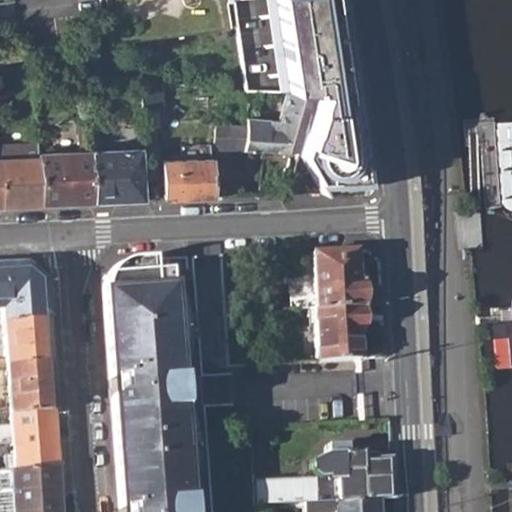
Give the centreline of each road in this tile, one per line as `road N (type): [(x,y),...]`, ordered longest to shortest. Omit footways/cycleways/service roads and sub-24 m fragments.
road 1 (residential): [(400,217),(69,232)]
road 2 (residential): [(400,217),(416,511)]
road 3 (residential): [(69,232),(88,511)]
road 4 (residential): [(370,0),(400,217)]
